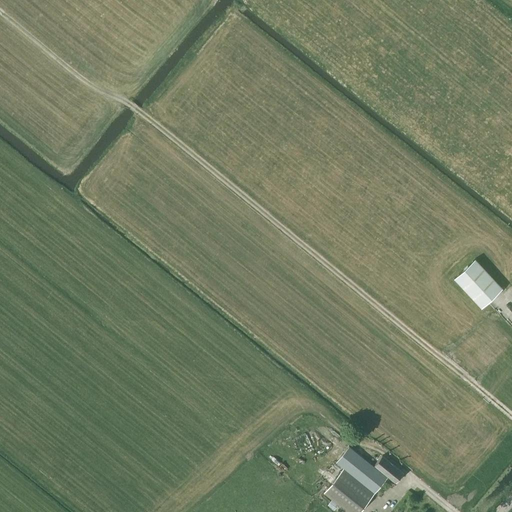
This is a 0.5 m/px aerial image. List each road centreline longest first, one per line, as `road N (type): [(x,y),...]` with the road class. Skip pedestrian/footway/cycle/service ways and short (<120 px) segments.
road 1 (track): [(511,416),(146,116)]
road 2 (track): [(0,11),(85,81),(146,116)]
road 3 (track): [(115,97),(207,0)]
